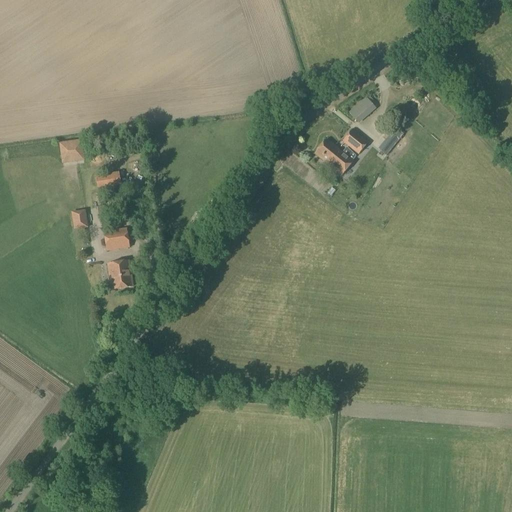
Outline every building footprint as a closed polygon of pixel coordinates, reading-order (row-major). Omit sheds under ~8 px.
[(369,97),(367,100),(365,98),(349,113),(358,123),(375,109),(373,106),(375,104),(369,97)] [(389,111),(386,118),(388,120),(387,122),(392,125),(394,122),(396,124),(402,112),(398,111),(397,114),(391,111),(391,112),(389,111)] [(357,156),(368,144),(352,131),(341,143),(357,156)] [(84,162),(82,141),(59,144),(61,165),(84,162)] [(325,141),(314,155),(341,176),(352,162),(351,162),(355,157),(344,148),(340,153),(325,141)] [(98,192),(121,188),(118,174),(96,178),(98,192)] [(75,230),(87,228),(84,210),(72,212),(75,230)] [(106,253),(129,249),(126,229),(103,233),(106,253)] [(112,289),(131,286),(127,264),(108,267),(112,289)]
